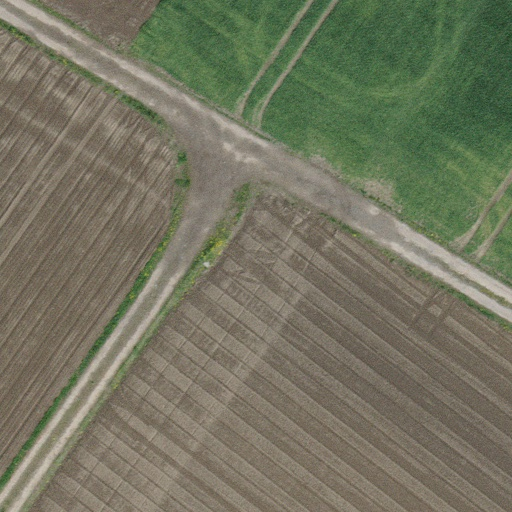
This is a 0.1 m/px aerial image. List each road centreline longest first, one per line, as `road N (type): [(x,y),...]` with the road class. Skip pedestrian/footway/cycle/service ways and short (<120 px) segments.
road 1 (track): [(1,0),(511,303)]
road 2 (track): [(0,493),(170,249),(235,138)]
